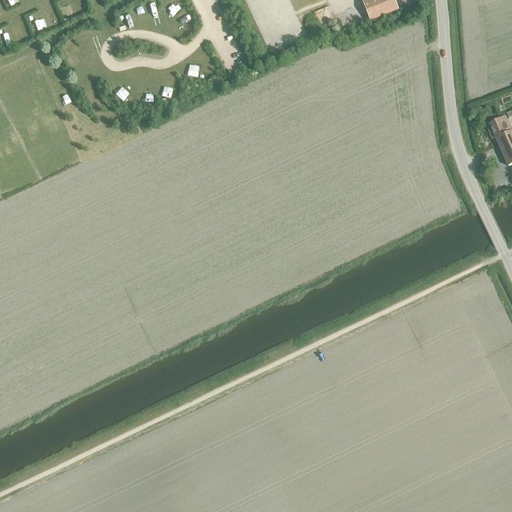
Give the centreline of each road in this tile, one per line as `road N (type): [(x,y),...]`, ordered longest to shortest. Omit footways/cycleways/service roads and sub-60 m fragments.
road 1 (unclassified): [(511,269),(455,146),(440,0)]
road 2 (track): [(181,54),(146,36),(108,42),(110,64),(172,61)]
